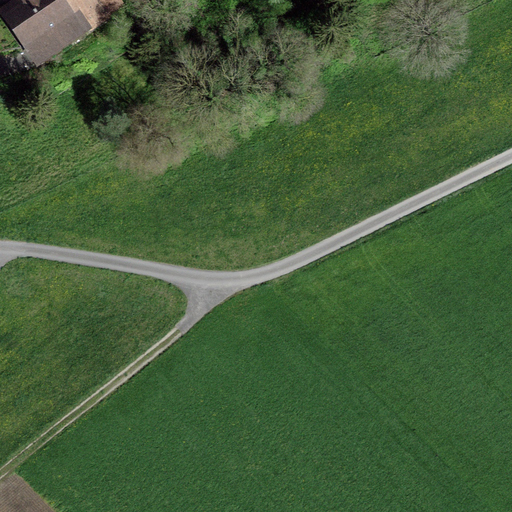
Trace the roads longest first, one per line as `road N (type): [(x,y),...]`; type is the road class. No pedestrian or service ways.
road 1 (residential): [(0,249),(208,280),(251,276),(511,155)]
road 2 (track): [(0,476),(185,325),(208,280)]
